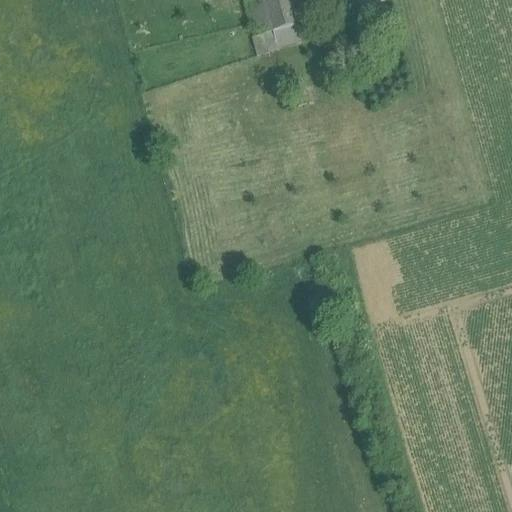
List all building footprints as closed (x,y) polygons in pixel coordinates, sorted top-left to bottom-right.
[(262,0),(246,0),(243,1),(249,26),(268,21),(262,0)] [(289,0),(262,0),(268,21),(272,33),(273,33),(297,27),(289,0)] [(386,0),(353,0),(356,8),(386,0)] [(268,21),(249,26),(252,38),(272,33),(268,21)] [(297,27),(273,33),(277,48),(301,42),(297,27)] [(272,33),(252,38),(257,57),(278,51),(277,48),(273,33),(272,33)]
